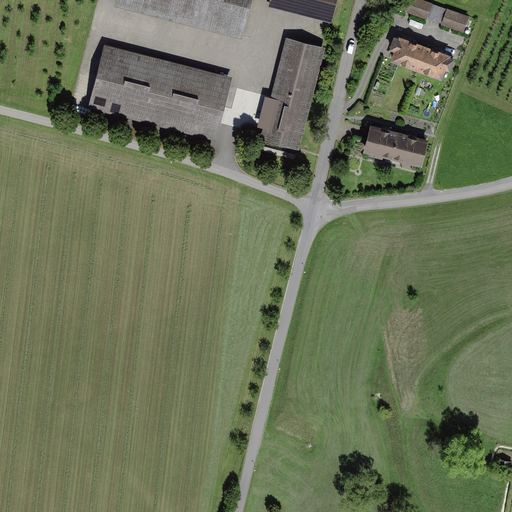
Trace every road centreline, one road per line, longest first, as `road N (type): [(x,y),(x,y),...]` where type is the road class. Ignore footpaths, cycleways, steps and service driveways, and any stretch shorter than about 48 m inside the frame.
road 1 (track): [(0,111),(224,171),(315,210)]
road 2 (residential): [(315,210),(238,511)]
road 3 (residential): [(365,0),(315,210)]
road 4 (residential): [(315,210),(511,183)]
